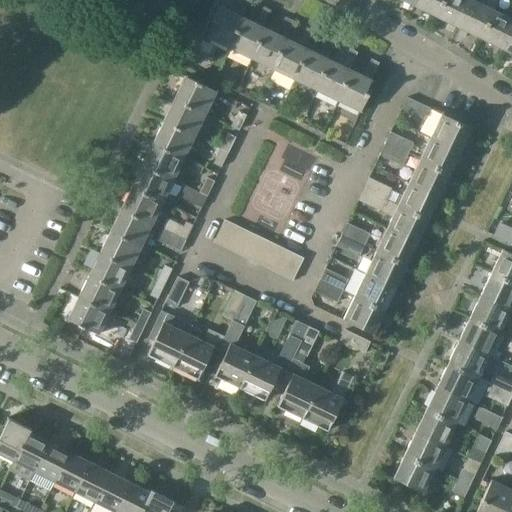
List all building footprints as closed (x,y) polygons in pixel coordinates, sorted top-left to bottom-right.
[(129,0),(152,11),(156,0),(129,0)] [(226,48),(241,15),(248,0),(238,0),(233,11),(218,4),(210,22),(214,24),(207,37),(204,35),(197,51),(212,58),(219,44),(226,48)] [(434,17),(442,0),(414,0),(412,6),(434,17)] [(442,0),(434,17),(456,28),(469,0),(442,0)] [(479,38),(493,9),(473,0),(469,0),(456,28),(479,38)] [(247,58),(262,25),(270,10),(262,6),(255,22),(241,15),(226,48),(247,58)] [(501,49),(511,26),(511,18),(493,9),(479,38),(501,49)] [(285,36),(292,21),(284,17),(277,32),(262,25),(247,58),(269,69),(285,36)] [(511,54),(511,26),(501,49),(511,54)] [(306,47),(313,31),(306,27),(298,43),(285,36),(269,69),(290,79),(306,47)] [(327,57),(335,42),(327,38),(319,53),(306,47),(290,79),(312,89),(327,57)] [(334,100),(350,68),(357,52),(349,48),(341,64),(327,57),(312,89),(334,100)] [(364,91),(378,62),(371,59),(363,75),(350,68),(334,100),(359,112),(368,93),(364,91)] [(205,115),(216,92),(184,77),(173,99),(205,115)] [(423,120),(428,108),(406,97),(400,109),(423,120)] [(194,137),(205,115),(173,99),(162,121),(194,137)] [(237,130),(245,114),(237,111),(230,126),(237,130)] [(460,152),(471,129),(441,114),(430,137),(460,152)] [(184,159),(194,137),(162,121),(152,143),(184,159)] [(406,153),(411,142),(389,132),(384,143),(406,153)] [(227,153),(234,138),(226,134),(219,149),(227,153)] [(449,175),(460,152),(430,137),(419,160),(449,175)] [(173,181),(184,159),(152,143),(141,165),(173,181)] [(401,164),(406,153),(384,143),(379,154),(401,164)] [(219,168),(227,153),(219,149),(212,164),(219,168)] [(438,197),(449,175),(419,160),(408,183),(438,197)] [(162,203),(173,181),(141,165),(131,187),(162,203)] [(402,195),(390,189),(390,187),(368,177),(362,188),(427,220),(438,197),(408,183),(402,195)] [(206,196),(212,182),(205,178),(198,193),(206,196)] [(206,196),(198,193),(183,185),(177,197),(200,208),(206,196)] [(152,225),(162,203),(131,187),(120,209),(152,225)] [(416,243),(427,220),(362,188),(357,200),(392,216),(386,228),(416,243)] [(141,247),(152,225),(120,209),(109,231),(141,247)] [(182,227),(167,220),(162,229),(185,239),(191,226),(184,222),(182,227)] [(224,248),(235,225),(224,220),(213,242),(224,248)] [(363,244),(368,233),(346,223),(340,234),(363,244)] [(236,253),(247,231),(235,225),(224,248),(236,253)] [(405,265),(416,243),(386,228),(375,251),(405,265)] [(179,252),(185,239),(162,229),(156,241),(179,252)] [(131,269),(141,247),(109,231),(99,253),(131,269)] [(247,259),(258,237),(247,231),(236,253),(247,259)] [(358,256),(363,244),(340,234),(335,245),(358,256)] [(258,264),(269,242),(258,237),(247,259),(258,264)] [(269,270),(280,247),(273,244),(269,242),(258,264),(269,270)] [(280,275),(291,253),(280,247),(269,270),(280,275)] [(511,283),(511,254),(501,250),(490,273),(511,283)] [(394,288),(405,265),(375,251),(364,273),(394,288)] [(120,290),(131,269),(99,253),(88,275),(120,290)] [(292,281),(303,259),(291,253),(280,275),(292,281)] [(163,285),(170,270),(163,266),(156,281),(163,285)] [(341,290),(346,279),(324,268),(319,280),(341,290)] [(383,311),(394,288),(364,273),(353,296),(383,311)] [(510,310),(511,305),(511,283),(490,273),(479,296),(510,310)] [(109,312),(120,290),(88,275),(78,297),(109,312)] [(175,308),(187,283),(176,278),(164,302),(175,308)] [(336,301),(341,290),(319,280),(313,291),(336,301)] [(156,299),(163,285),(156,281),(149,296),(156,299)] [(232,321),(244,296),(233,291),(221,316),(232,321)] [(238,388),(254,355),(234,346),(255,301),(244,296),(232,321),(224,337),(218,349),(225,352),(213,376),(238,388)] [(372,334),(383,311),(353,296),(342,320),(372,334)] [(499,333),(510,310),(479,296),(468,318),(499,333)] [(98,335),(109,312),(78,297),(67,320),(77,325),(77,327),(82,329),(83,328),(98,335)] [(142,329),(149,314),(142,310),(135,325),(142,329)] [(276,313),(271,324),(280,329),(286,317),(276,313)] [(488,356),(499,333),(468,318),(458,341),(488,356)] [(281,380),(307,326),(296,321),(275,365),(254,355),(238,388),(263,400),(275,377),(281,380)] [(171,367),(187,334),(161,322),(146,355),(171,367)] [(135,343),(142,329),(135,325),(127,340),(135,343)] [(301,418),(317,386),(302,379),(309,365),(303,363),(318,332),(307,326),(281,380),(288,383),(276,406),(301,418)] [(218,349),(224,337),(207,329),(201,341),(187,334),(171,367),(197,379),(212,346),(218,349)] [(363,352),(369,341),(344,330),(338,340),(363,352)] [(477,378),(488,356),(458,341),(447,364),(477,378)] [(466,401),(477,378),(447,364),(436,386),(466,401)] [(342,398),(353,375),(343,370),(331,393),(317,386),(301,418),(326,430),(342,398)] [(511,394),(511,380),(495,372),(489,383),(511,394)] [(507,406),(511,395),(511,394),(489,383),(484,395),(507,406)] [(455,423),(466,401),(436,386),(425,409),(455,423)] [(496,429),(501,417),(478,406),(473,418),(496,429)] [(444,446),(455,423),(425,409),(414,432),(444,446)] [(0,454),(14,462),(29,433),(30,430),(8,419),(0,434),(0,454)] [(505,460),(511,444),(511,434),(505,431),(494,454),(505,460)] [(433,469),(444,446),(414,432),(403,454),(433,469)] [(34,472),(49,443),(29,433),(14,462),(9,473),(29,483),(34,472)] [(485,451),(490,440),(478,434),(473,446),(485,451)] [(54,482),(69,452),(49,443),(34,472),(54,482)] [(74,492),(89,462),(69,452),(54,482),(74,492)] [(422,492),(433,469),(403,454),(392,477),(422,492)] [(94,502),(109,472),(89,462),(74,492),(94,502)] [(469,485),(474,474),(462,468),(456,479),(469,485)] [(114,511),(129,482),(109,472),(94,502),(114,511)] [(463,497),(469,485),(456,479),(451,491),(463,497)] [(502,511),(511,492),(511,490),(490,480),(474,511),(502,511)] [(114,511),(138,511),(149,492),(129,482),(114,511)] [(166,511),(172,501),(150,489),(149,492),(138,511),(166,511)] [(0,499),(17,508),(20,500),(0,490),(0,499)] [(511,511),(511,492),(502,511),(511,511)] [(25,511),(39,511),(41,509),(20,500),(17,508),(25,511)]
